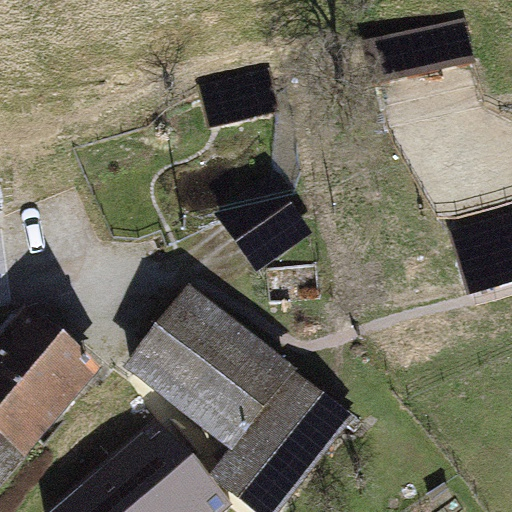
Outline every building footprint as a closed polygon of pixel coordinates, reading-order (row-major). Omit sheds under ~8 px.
[(506,7),(422,16),(428,70),(511,60),(506,7)] [(332,47),(243,70),(256,121),(346,97),(332,47)] [(277,177),(222,217),(261,272),(317,233),(277,177)] [(75,179),(31,194),(51,252),(95,237),(75,179)] [(511,208),(498,211),(511,275),(511,274),(511,208)] [(275,511),(349,419),(192,296),(132,371),(166,398),(147,453),(202,496),(217,475),(264,511),(275,511)] [(30,320),(0,356),(0,431),(28,454),(95,374),(30,320)]
